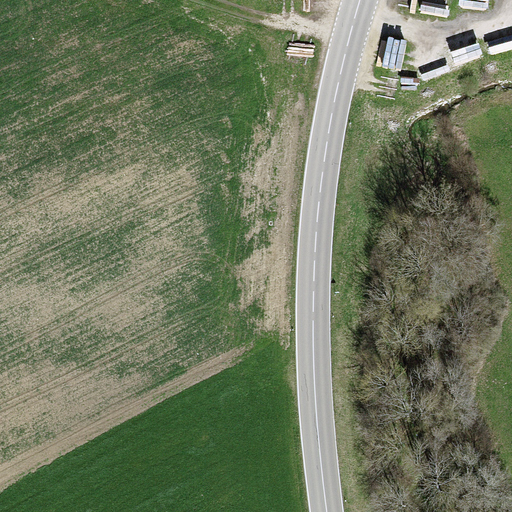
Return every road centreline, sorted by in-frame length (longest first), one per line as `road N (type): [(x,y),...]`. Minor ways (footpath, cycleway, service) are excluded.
road 1 (tertiary): [(331,511),(317,360),(319,230),(362,0)]
road 2 (track): [(348,48),(201,0)]
